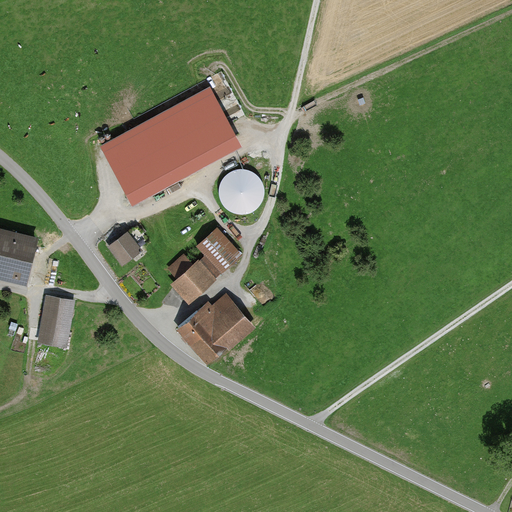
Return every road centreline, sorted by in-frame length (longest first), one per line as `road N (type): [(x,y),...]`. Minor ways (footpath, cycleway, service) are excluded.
road 1 (unclassified): [(484,511),(205,375),(136,314),(0,157)]
road 2 (track): [(318,0),(265,218),(247,259),(183,311),(136,314)]
road 3 (track): [(290,123),(305,108),(511,12)]
road 4 (track): [(308,425),(511,287)]
